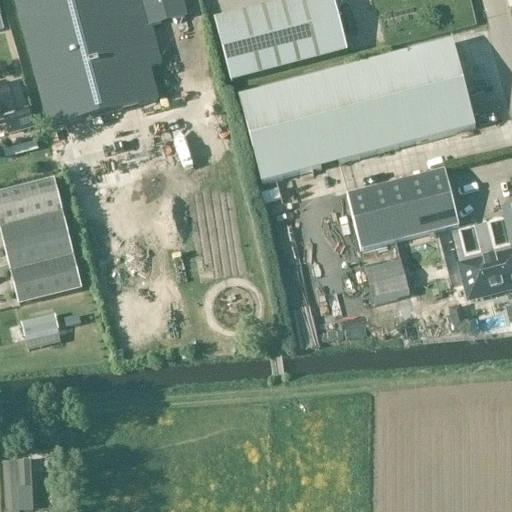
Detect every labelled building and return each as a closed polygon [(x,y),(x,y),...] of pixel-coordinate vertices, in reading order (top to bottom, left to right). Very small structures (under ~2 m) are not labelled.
[(14,0),(49,128),(126,108),(97,0),(14,0)] [(97,0),(126,108),(157,99),(150,71),(161,68),(151,30),(185,21),(179,0),(97,0)] [(321,0),(214,26),(228,86),(345,59),(330,0),(321,0)] [(453,47),(239,103),(262,189),(476,133),(453,47)] [(0,89),(0,124),(5,123),(9,138),(33,131),(28,116),(15,119),(6,88),(0,89)] [(199,148),(218,142),(211,119),(191,126),(199,148)] [(445,176),(347,201),(361,256),(459,231),(445,176)] [(80,297),(73,265),(55,188),(0,200),(0,238),(17,312),(80,297)] [(344,192),(336,194),(344,224),(352,222),(344,192)] [(511,258),(461,272),(470,305),(511,293),(511,258)] [(401,266),(366,275),(375,310),(410,301),(401,266)] [(57,334),(54,320),(21,328),(25,342),(57,334)] [(1,463),(3,511),(20,511),(19,490),(29,490),(28,462),(1,463)]
